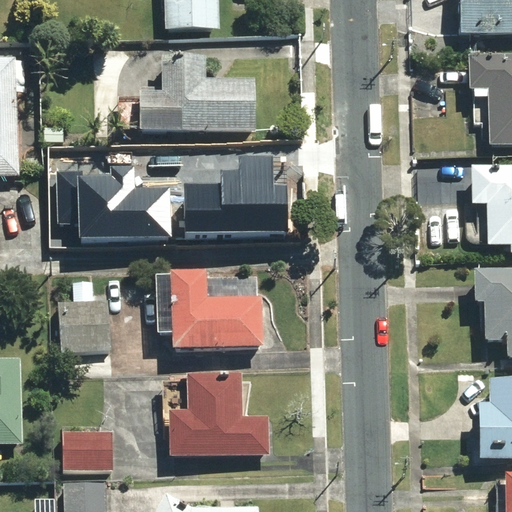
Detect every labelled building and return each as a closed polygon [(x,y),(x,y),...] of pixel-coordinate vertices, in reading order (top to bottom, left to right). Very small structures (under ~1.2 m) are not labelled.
[(222,0),(167,0),(168,34),(223,34),(222,0)] [(511,0),(463,0),(463,37),(511,37),(511,0)] [(511,53),(474,52),(472,95),(492,96),(490,149),(511,150),(511,53)] [(212,80),(213,58),(166,57),(164,94),(145,94),(144,132),(255,135),(257,81),(212,80)] [(0,177),(22,177),(21,98),(26,98),(26,62),(0,61),(0,177)] [(288,234),(287,147),(191,148),(191,153),(153,153),(154,187),(192,187),(192,208),(135,208),(135,235),(288,234)] [(511,169),(477,169),(475,210),(492,211),(490,247),(511,247),(511,169)] [(511,270),(478,269),(476,308),(488,308),(487,345),(509,346),(509,359),(511,359),(511,270)] [(219,277),(179,275),(175,353),(263,357),(265,303),(218,301),(219,277)] [(97,285),(75,285),(75,306),(61,306),(62,355),(111,354),(111,305),(97,306),(97,285)] [(0,451),(22,452),(23,363),(0,362),(0,451)] [(246,422),(246,376),(191,376),(191,416),(174,416),(174,459),(272,459),(272,422),(246,422)] [(484,408),(484,463),(511,463),(511,383),(493,384),(493,408),(484,408)] [(116,435),(61,435),(61,473),(116,473),(116,435)] [(108,511),(109,488),(67,488),(66,511),(108,511)] [(194,508),(170,498),(162,511),(264,511),(264,509),(194,508)]
